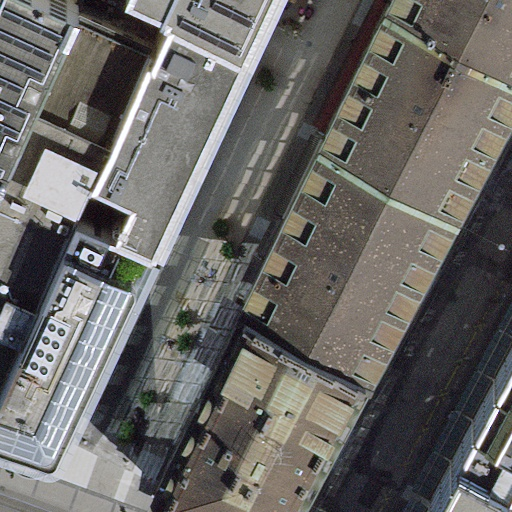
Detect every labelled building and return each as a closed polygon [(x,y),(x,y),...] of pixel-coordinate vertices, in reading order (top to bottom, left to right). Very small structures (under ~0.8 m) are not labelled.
[(74,0),(0,166),(0,368),(81,193),(115,120),(158,22),(140,13),(144,4),(134,0),(110,0),(106,9),(88,0),(74,0)] [(0,0),(0,166),(74,0),(0,0)] [(169,0),(158,22),(115,120),(190,154),(228,71),(248,34),(180,0),(169,0)] [(180,0),(248,34),(263,0),(180,0)] [(328,134),(452,197),(484,134),(511,87),(511,59),(401,0),(392,0),(360,67),(328,134)] [(511,0),(401,0),(511,59),(511,0)] [(173,191),(190,154),(115,120),(81,193),(156,228),(173,191)] [(249,296),(366,360),(404,291),(452,197),(328,134),(285,218),(249,296)] [(135,266),(156,228),(81,193),(0,368),(0,417),(8,421),(22,442),(42,443),(59,434),(135,266)] [(219,511),(286,511),(366,360),(249,296),(205,383),(158,482),(215,510),(219,511)] [(511,346),(491,385),(476,411),(511,429),(511,346)] [(511,511),(511,429),(476,411),(466,429),(422,511),(511,511)]
